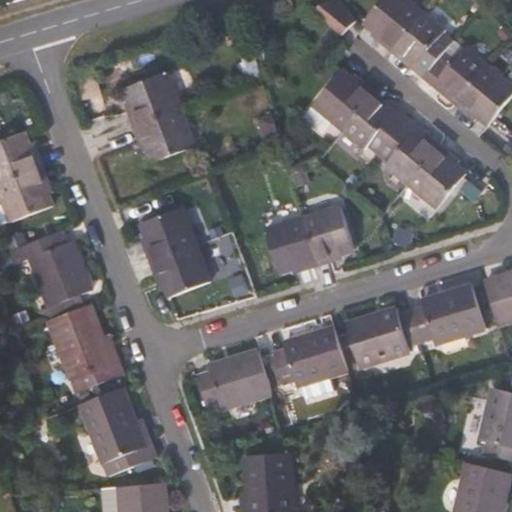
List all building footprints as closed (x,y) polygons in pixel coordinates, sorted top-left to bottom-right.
[(341,35),(357,22),(337,0),(330,0),(319,10),(341,35)] [(382,41),(378,45),(391,55),(394,51),(422,17),(401,0),(383,0),(363,25),(375,35),(382,41)] [(394,51),(415,68),(411,72),(422,81),(443,57),(432,48),(443,35),(422,17),(394,51)] [(375,35),(372,39),(378,45),(382,41),(375,35)] [(394,51),(391,55),(411,72),(415,68),(394,51)] [(453,65),(443,57),(422,81),(432,90),(436,86),(456,103),(485,69),(464,52),(453,65)] [(74,71),(82,102),(102,96),(94,66),(74,71)] [(511,98),(511,92),(485,69),(456,103),(453,107),(464,117),(468,113),(476,119),(487,128),(511,98)] [(341,74),(312,107),(343,133),(371,99),(375,95),(366,87),(362,92),(355,85),(341,74)] [(131,114),(126,115),(132,131),(178,114),(165,77),(123,92),(127,103),(131,114)] [(366,87),(358,81),(355,85),(362,92),(366,87)] [(456,103),(436,86),(432,90),(453,107),(456,103)] [(396,112),(375,95),(371,99),(392,117),(396,112)] [(343,133),(364,150),(368,145),(379,154),(406,121),(396,112),(392,117),(371,99),(343,133)] [(127,103),(123,105),(126,115),(131,114),(127,103)] [(464,117),(472,124),(476,119),(468,113),(464,117)] [(191,151),(178,114),(132,131),(136,143),(141,142),(145,151),(150,166),(191,151)] [(418,130),(406,121),(379,154),(390,163),(386,168),(406,186),(434,152),(414,135),(418,130)] [(438,147),(418,130),(414,135),(434,152),(438,147)] [(27,149),(22,136),(0,144),(0,189),(42,172),(36,158),(31,160),(27,149)] [(136,143),(140,153),(145,151),(141,142),(136,143)] [(36,158),(32,147),(27,149),(31,160),(36,158)] [(445,160),(449,156),(438,147),(434,152),(406,186),(437,211),(465,177),(454,168),(445,160)] [(454,168),(457,164),(449,156),(445,160),(454,168)] [(42,187),(47,186),(42,172),(0,189),(0,205),(9,227),(51,211),(45,197),(42,187)] [(45,197),(50,195),(47,186),(42,187),(45,197)] [(353,253),(340,210),(302,222),(317,269),(331,265),(330,260),(339,257),(353,253)] [(144,239),(148,249),(143,251),(148,266),(195,249),(181,212),(139,228),(144,239)] [(265,233),(277,276),(291,272),(301,269),(302,273),(317,269),(302,222),(265,233)] [(90,295),(71,245),(64,248),(60,235),(30,247),(34,259),(29,261),(49,311),(90,295)] [(144,239),(139,241),(143,251),(148,249),(144,239)] [(209,285),(195,249),(148,266),(154,280),(159,278),(163,288),(168,301),(209,285)] [(331,265),(341,262),(339,257),(330,260),(331,265)] [(511,277),(484,286),(497,329),(511,324),(511,277)] [(154,280),(158,290),(163,288),(159,278),(154,280)] [(472,289),(421,305),(423,310),(410,314),(420,345),(432,342),(434,348),(485,332),(472,289)] [(112,367),(102,344),(89,309),(47,325),(75,397),(123,378),(117,365),(112,367)] [(408,349),(420,345),(410,314),(398,318),(396,312),(345,328),(358,371),(410,355),(408,349)] [(295,390),(346,374),(334,331),(282,347),(284,353),(272,356),(281,388),(293,384),(295,390)] [(117,365),(108,341),(102,344),(112,367),(117,365)] [(218,407),(220,413),(271,397),(258,354),(207,370),(208,376),(196,380),(205,411),(218,407)] [(511,396),(493,391),(479,443),(484,444),(481,456),(511,464),(511,396)] [(108,481),(155,462),(149,448),(144,450),(135,427),(121,392),(80,408),(108,481)] [(135,427),(144,450),(149,448),(140,425),(135,427)] [(288,511),(284,456),(244,459),(247,497),(247,511),(288,511)] [(500,511),(510,477),(466,466),(454,511),(500,511)] [(165,511),(163,487),(119,491),(120,511),(165,511)] [(102,511),(120,511),(119,491),(101,493),(102,511)]
